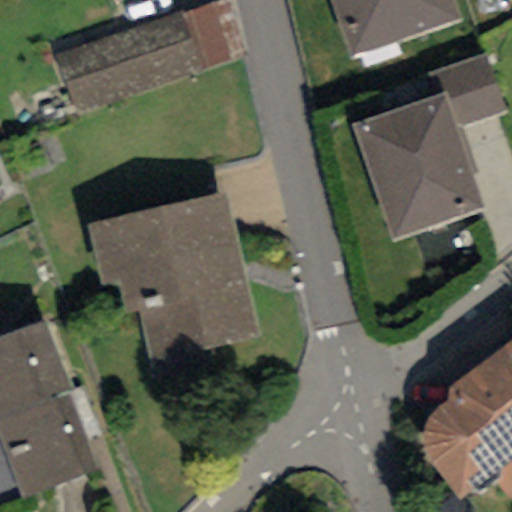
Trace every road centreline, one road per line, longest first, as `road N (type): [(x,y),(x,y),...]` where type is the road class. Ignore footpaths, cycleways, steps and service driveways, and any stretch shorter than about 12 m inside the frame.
road 1 (residential): [(357,413),(258,0)]
road 2 (residential): [(357,413),(511,291)]
road 3 (residential): [(219,511),(276,456),(357,413)]
